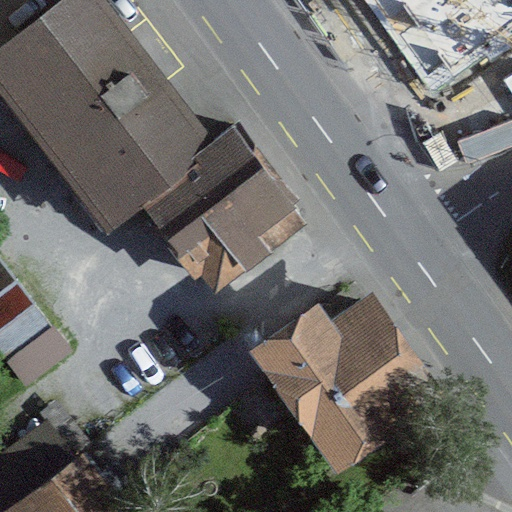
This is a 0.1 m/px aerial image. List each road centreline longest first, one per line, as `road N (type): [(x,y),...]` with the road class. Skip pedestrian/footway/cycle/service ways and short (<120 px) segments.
road 1 (primary): [(228,0),(412,255)]
road 2 (primary): [(412,255),(511,391)]
road 3 (residential): [(511,181),(412,255)]
